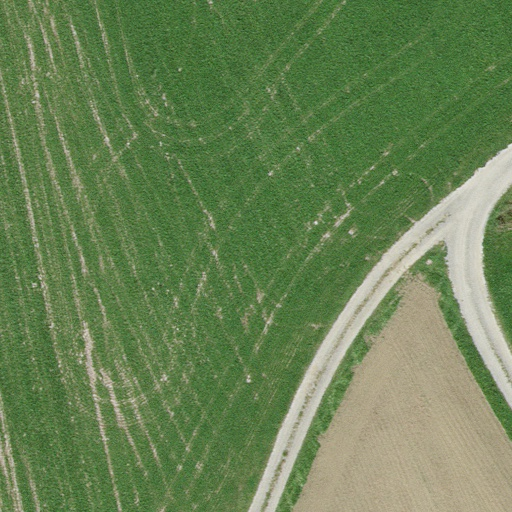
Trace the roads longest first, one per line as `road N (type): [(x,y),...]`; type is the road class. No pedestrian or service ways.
road 1 (track): [(486,203),(417,256),(356,324),(314,401),(271,511)]
road 2 (track): [(511,177),(486,203),(473,245),(482,323),(511,385)]
